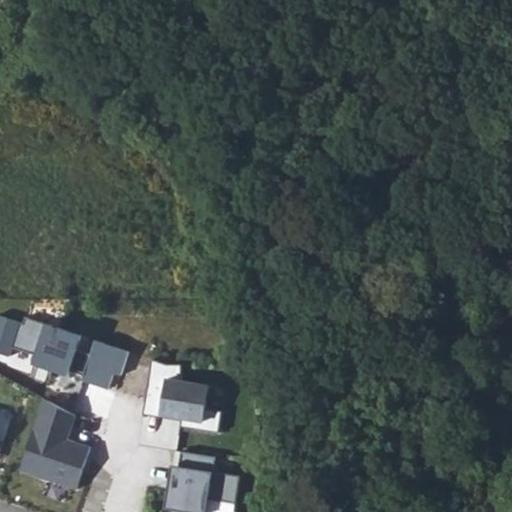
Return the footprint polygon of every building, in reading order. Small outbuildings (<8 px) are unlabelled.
[(69,376),(78,351),(82,339),(27,320),(23,326),(0,317),(0,355),(9,358),(13,349),(37,356),(33,365),(69,376)] [(122,376),(128,355),(95,342),(91,355),(78,351),(69,376),(109,390),(115,375),(122,376)] [(152,359),(144,408),(161,411),(160,413),(181,417),(180,426),(218,432),(221,410),(205,408),(209,385),(181,381),(181,364),(166,364),(152,359)] [(75,415),(44,398),(20,470),(76,489),(90,447),(67,439),(75,415)] [(181,451),(179,466),(177,477),(175,477),(169,509),(168,511),(200,511),(203,498),(208,499),(235,503),(239,476),(213,471),(215,457),(181,451)] [(179,466),(172,464),(164,508),(169,509),(175,477),(177,477),(179,466)] [(205,511),(208,499),(203,498),(200,511),(205,511)]
